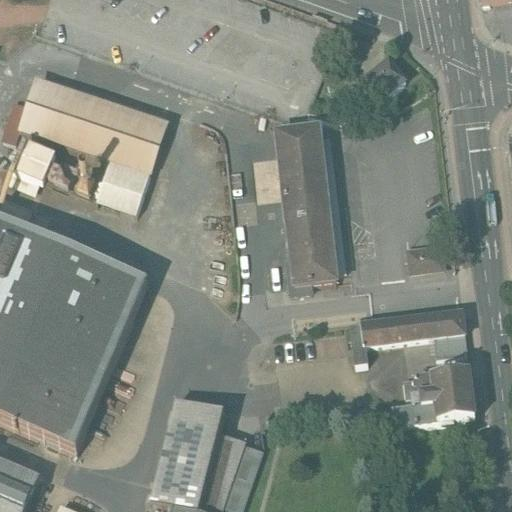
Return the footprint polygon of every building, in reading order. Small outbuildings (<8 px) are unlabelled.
[(391,63),(364,86),(382,107),(408,84),(408,83),(420,73),(411,62),(398,73),(391,63)] [(166,128),(37,85),(33,98),(71,111),(162,141),(166,128)] [(405,94),(393,98),(396,108),(408,104),(405,94)] [(71,111),(33,98),(20,139),(58,151),(71,111)] [(334,110),(314,103),(310,115),(330,121),(334,110)] [(23,114),(10,110),(0,142),(0,147),(12,151),(23,114)] [(162,141),(71,111),(58,151),(149,181),(162,141)] [(317,135),(276,140),(291,268),(286,268),(290,300),(311,297),(310,292),(336,288),(317,135)] [(52,166),(20,153),(8,182),(40,194),(43,187),(45,188),(51,190),(51,191),(65,197),(67,191),(68,191),(70,189),(73,195),(86,200),(92,185),(79,180),(73,181),(75,176),(58,169),(55,176),(49,174),(52,166)] [(147,292),(0,229),(0,427),(76,460),(147,292)] [(441,251),(407,255),(410,283),(444,279),(441,251)] [(462,319),(350,332),(355,372),(368,370),(365,352),(434,344),(436,365),(467,360),(462,319)] [(469,378),(403,386),(405,404),(412,403),(413,414),(392,416),(394,435),(474,425),(469,378)] [(224,422),(176,410),(151,508),(165,511),(242,511),(262,457),(218,444),(224,422)] [(373,418),(351,421),(353,440),(375,437),(373,418)] [(0,511),(29,511),(40,488),(0,470),(0,511)]
